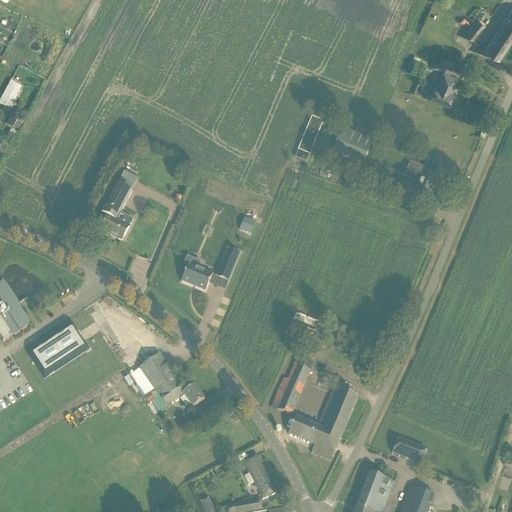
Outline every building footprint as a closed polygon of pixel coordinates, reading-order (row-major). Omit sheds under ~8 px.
[(511,8),(485,50),(499,60),(511,39),(511,8)] [(464,33),(473,40),(486,24),(477,17),(464,33)] [(436,67),(445,70),(448,62),(440,58),(436,67)] [(452,91),(457,78),(443,72),(438,85),(436,84),(431,98),(448,105),(453,91),(452,91)] [(0,101),(12,106),(21,82),(8,77),(0,99),(0,101)] [(7,120),(19,127),(24,118),(12,111),(7,120)] [(311,118),(298,151),(309,156),(322,123),(311,118)] [(332,153),(363,165),(372,141),(342,129),(332,153)] [(318,146),(330,151),(336,135),(325,130),(318,146)] [(414,195),(429,201),(433,193),(431,192),(437,179),(424,173),(425,170),(409,163),(405,175),(420,181),(414,195)] [(107,216),(100,230),(121,242),(129,228),(116,221),(133,191),(118,183),(101,213),(107,216)] [(235,240),(253,248),(258,236),(223,221),(214,240),(232,247),(235,240)] [(216,278),(215,278),(228,283),(239,255),(240,255),(227,250),(216,278)] [(188,267),(181,283),(181,284),(182,283),(204,293),(205,293),(212,276),(211,276),(188,267),(189,266),(188,266),(188,267)] [(28,327),(17,311),(16,312),(13,308),(11,305),(12,304),(4,291),(2,287),(3,286),(2,285),(0,288),(0,339),(3,343),(28,327)] [(292,323),(314,333),(318,322),(296,313),(292,323)] [(72,325),(27,354),(44,380),(89,350),(72,325)] [(203,401),(194,387),(186,393),(159,355),(150,361),(137,341),(116,356),(155,415),(183,396),(192,409),(203,401)] [(263,348),(254,369),(267,375),(276,354),(263,348)] [(271,409),(290,417),(310,372),(294,365),(287,380),(283,379),(271,409)] [(295,419),(288,436),(314,447),(311,454),(330,463),(339,442),(357,399),(348,395),(334,389),(324,412),(319,424),(325,427),(323,430),(317,428),(304,422),(295,419)] [(392,455),(420,465),(425,450),(397,440),(392,455)] [(246,461),(243,463),(249,475),(253,483),(258,492),(262,501),(275,494),(255,456),(246,461)] [(248,487),(253,484),(248,474),(242,477),(248,487)] [(353,511),(383,511),(394,484),(368,474),(353,511)] [(427,511),(433,497),(409,488),(400,511),(427,511)] [(202,500),(207,511),(214,511),(208,497),(202,500)] [(231,507),(231,511),(252,511),(251,503),(231,507)]
